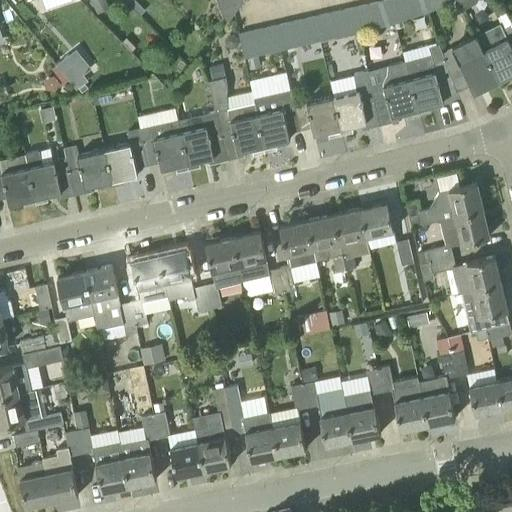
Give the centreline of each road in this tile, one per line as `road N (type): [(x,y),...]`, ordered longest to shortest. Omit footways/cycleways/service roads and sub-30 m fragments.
road 1 (residential): [(0,251),(503,133)]
road 2 (residential): [(511,439),(168,511)]
